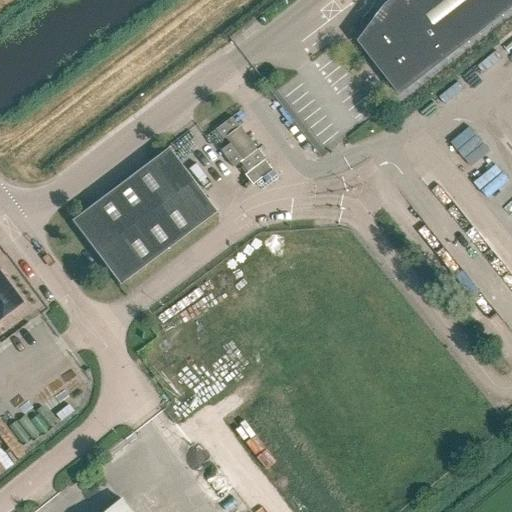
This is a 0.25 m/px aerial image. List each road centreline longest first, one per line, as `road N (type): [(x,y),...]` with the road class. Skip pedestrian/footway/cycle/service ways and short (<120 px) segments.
road 1 (unclassified): [(0,201),(121,357),(122,397),(0,496)]
road 2 (unknown): [(240,53),(281,133),(312,158),(460,107),(486,110),(511,141)]
road 3 (unknown): [(511,287),(410,175)]
